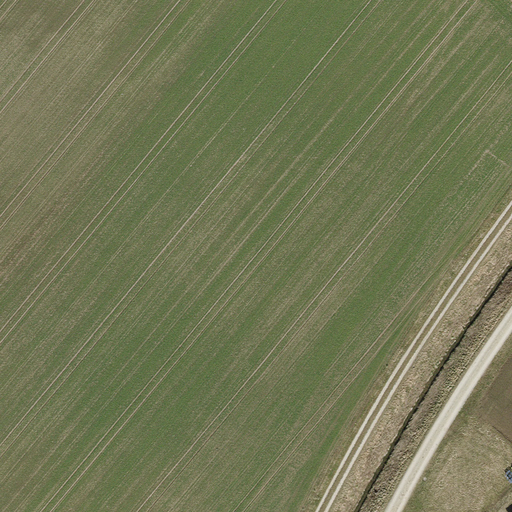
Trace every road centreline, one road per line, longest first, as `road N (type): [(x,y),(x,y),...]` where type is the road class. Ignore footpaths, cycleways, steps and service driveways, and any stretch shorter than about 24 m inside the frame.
road 1 (track): [(332,511),(413,359),(511,221)]
road 2 (track): [(394,511),(464,382),(511,318)]
